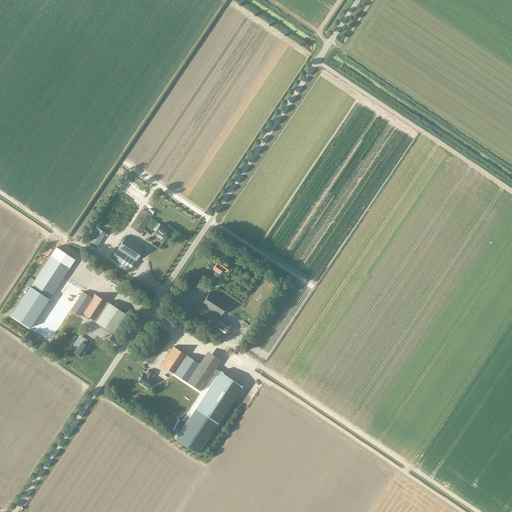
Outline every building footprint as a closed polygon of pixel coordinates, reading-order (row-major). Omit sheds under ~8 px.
[(141,234),(153,216),(143,209),(131,228),(141,234)] [(160,224),(155,232),(164,237),(168,230),(160,224)] [(87,240),(97,246),(105,233),(95,227),(87,240)] [(130,270),(144,248),(126,236),(112,257),(130,270)] [(49,299),(30,328),(50,342),(70,311),(70,310),(55,300),(67,282),(62,279),(70,268),(69,268),(75,260),(57,247),(31,285),(41,291),(40,292),(49,298),(49,299)] [(217,264),(213,270),(219,274),(222,270),(226,273),(230,267),(222,262),(220,266),(217,264)] [(78,272),(71,281),(84,291),(91,282),(78,272)] [(108,303),(94,294),(92,298),(67,282),(55,300),(70,310),(70,311),(79,316),(82,312),(95,322),(113,334),(126,315),(108,303)] [(49,299),(30,287),(10,317),(28,329),(49,299)] [(228,304),(210,292),(193,316),(224,337),(232,326),(219,318),(228,304)] [(80,344),(75,353),(81,357),(88,347),(84,344),(87,340),(81,336),(77,342),(80,344)] [(208,351),(199,364),(173,347),(161,365),(200,391),(213,371),(216,367),(220,360),(208,351)] [(142,375),(138,382),(147,388),(151,381),(150,380),(154,374),(149,370),(144,376),(142,375)] [(217,424),(237,395),(215,380),(195,409),(217,424)] [(197,454),(217,424),(195,409),(175,439),(197,454)]
